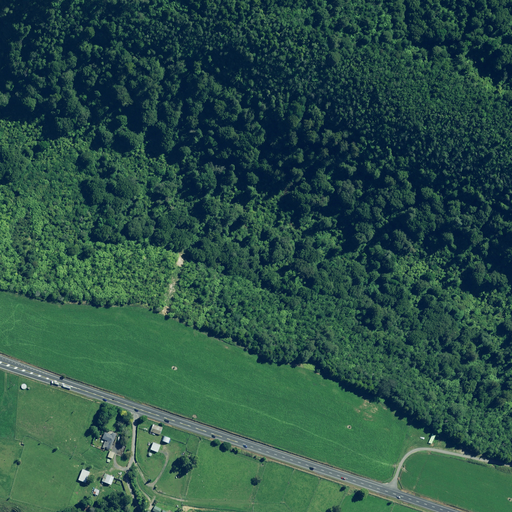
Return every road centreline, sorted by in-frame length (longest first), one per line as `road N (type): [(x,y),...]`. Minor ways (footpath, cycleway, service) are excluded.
road 1 (trunk): [(0,361),(390,493)]
road 2 (unclassified): [(390,493),(413,452),(511,466)]
